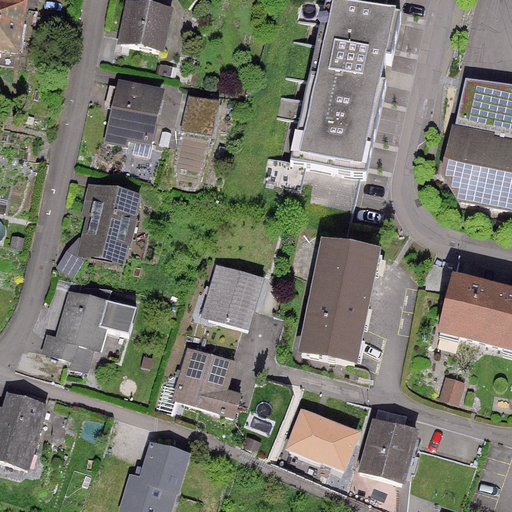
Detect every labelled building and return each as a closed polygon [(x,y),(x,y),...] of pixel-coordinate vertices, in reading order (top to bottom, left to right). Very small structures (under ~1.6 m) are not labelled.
[(0,0),(0,56),(23,61),(32,6),(0,0)] [(175,13),(134,5),(126,48),(168,55),(175,13)] [(328,6),(292,165),(366,182),(402,23),(328,6)] [(511,90),(468,84),(442,181),(462,212),(511,222),(511,90)] [(165,94),(121,86),(110,145),(154,153),(165,94)] [(142,193),(92,183),(78,255),(128,264),(142,193)] [(325,244),(301,358),(357,371),(382,256),(325,244)] [(266,279),(217,268),(204,322),(254,333),(266,279)] [(511,355),(511,297),(453,281),(438,336),(511,355)] [(115,305),(69,296),(59,339),(48,337),(42,364),(100,376),(115,305)] [(240,371),(187,353),(170,405),(238,427),(247,400),(232,395),(240,371)] [(43,403),(3,393),(0,403),(0,463),(26,470),(43,403)] [(343,473),(357,439),(304,418),(290,452),(343,473)] [(421,433),(374,421),(360,473),(407,486),(421,433)] [(141,482),(128,478),(117,511),(177,511),(193,461),(151,448),(141,482)]
